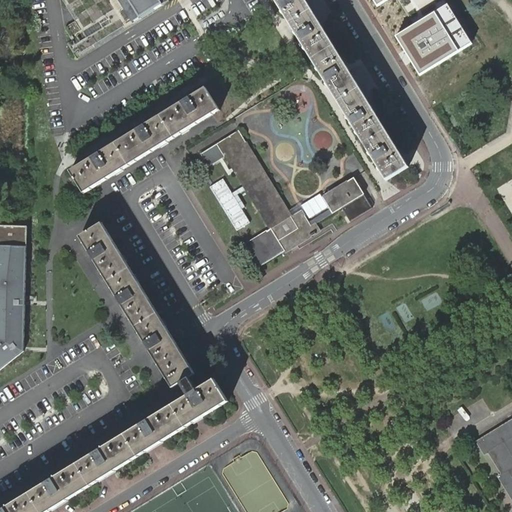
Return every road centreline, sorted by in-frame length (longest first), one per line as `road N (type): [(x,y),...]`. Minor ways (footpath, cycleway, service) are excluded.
road 1 (residential): [(261,411),(223,351),(220,328),(428,190),(442,166),(437,144),(347,0)]
road 2 (residential): [(99,511),(261,411)]
